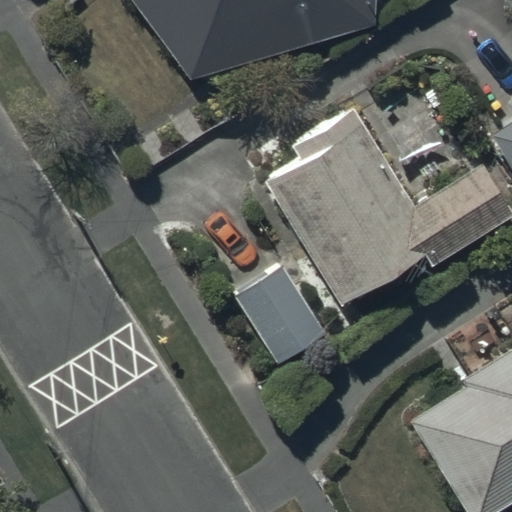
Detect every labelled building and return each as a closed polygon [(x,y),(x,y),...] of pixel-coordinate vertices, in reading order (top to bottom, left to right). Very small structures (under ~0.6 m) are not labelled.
[(147,0),(164,24),(262,0),(147,0)] [(247,127),(329,262),(493,163),(452,96),(376,142),(335,74),(247,127)] [(511,85),(498,95),(511,116),(511,85)] [(279,255),(233,286),(275,353),(322,323),(279,255)] [(393,382),(454,484),(511,448),(511,297),(466,325),(472,334),(393,382)]
